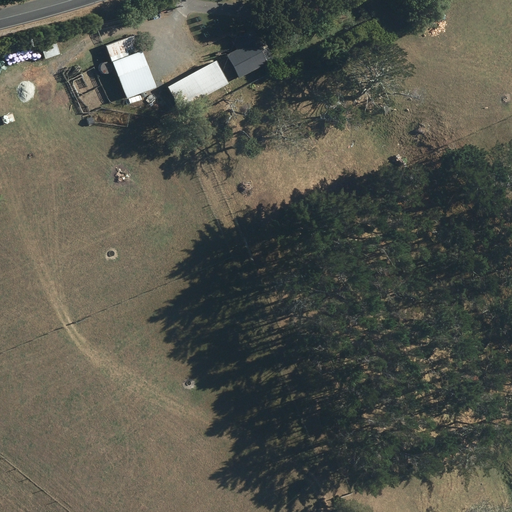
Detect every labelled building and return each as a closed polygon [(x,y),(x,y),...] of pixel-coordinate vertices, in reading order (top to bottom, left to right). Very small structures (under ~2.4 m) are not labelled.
[(133,31),(103,45),(110,60),(109,60),(108,60),(106,60),(105,60),(104,61),(103,61),(102,62),(101,64),(101,65),(101,66),(101,67),(101,69),(101,70),(102,71),(103,72),(104,73),(105,74),(106,74),(108,74),(109,74),(110,74),(111,74),(112,73),(113,72),(114,71),(115,70),(128,98),(158,84),(133,31)] [(261,35),(226,55),(238,78),(274,58),(261,35)] [(57,42),(42,46),(45,58),(60,54),(57,42)] [(15,56),(15,57),(15,58),(16,60),(16,61),(17,62),(18,63),(20,63),(21,64),(22,64),(24,64),(25,63),(26,63),(27,62),(28,61),(29,60),(30,59),(30,58),(31,56),(31,55),(30,54),(30,52),(29,51),(28,50),(27,49),(26,49),(24,48),(23,48),(22,48),(20,48),(19,49),(18,50),(17,51),(16,52),(15,53),(15,54),(15,56)] [(228,82),(215,59),(167,86),(179,108),(228,82)]
